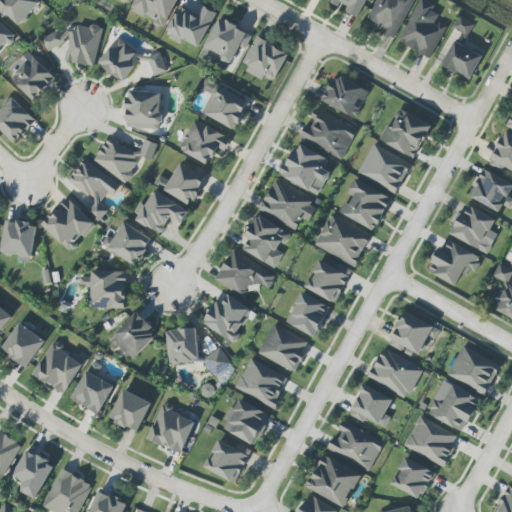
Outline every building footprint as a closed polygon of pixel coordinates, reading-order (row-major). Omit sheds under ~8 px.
[(19,26),(41,3),(37,0),(0,0),(0,11),(1,10),(19,26)] [(177,0),(137,0),(132,12),(154,21),(152,24),(164,29),(177,0)] [(366,0),(328,0),(327,2),(356,18),(366,0)] [(414,0),(375,0),(364,24),(395,39),(414,0)] [(419,0),(398,42),(430,59),(446,28),(436,22),(439,15),(432,11),(435,5),(424,0),(419,0)] [(169,39),(181,44),(182,41),(200,48),(215,12),(202,7),(199,16),(179,7),(169,32),(172,33),(169,39)] [(453,29),(467,37),(474,25),(460,16),(453,29)] [(201,56),(211,61),(212,57),(231,65),(239,47),(245,50),(252,34),(218,19),(201,56)] [(0,49),(14,36),(0,21),(0,49)] [(102,29),(76,24),(75,31),(62,29),(61,35),(46,33),(44,44),(67,49),(65,62),(94,67),(102,29)] [(263,79),(264,77),(273,82),(289,55),(256,37),(240,67),(263,79)] [(124,83),(142,57),(117,39),(98,65),(124,83)] [(472,79),(483,54),(454,41),(443,67),(472,79)] [(56,79),(28,52),(6,75),(34,102),(56,79)] [(152,76),(167,73),(163,53),(148,56),(152,76)] [(368,90),(333,76),(322,103),(357,118),(368,90)] [(236,131),(251,102),(206,80),(201,90),(212,95),(202,114),(236,131)] [(161,130),(163,93),(128,91),(126,128),(161,130)] [(0,129),(15,143),(36,119),(12,99),(0,112),(0,129)] [(342,160),(357,130),(317,110),(309,126),(306,125),(299,138),(342,160)] [(415,159),(431,125),(400,110),(392,128),(387,125),(379,141),(415,159)] [(179,150),(208,166),(218,148),(225,152),(231,139),(195,120),(179,150)] [(489,161),(511,173),(511,134),(505,131),(489,161)] [(126,183),(144,157),(149,160),(158,147),(146,139),(137,154),(111,136),(94,162),(126,183)] [(328,160),(298,143),(281,176),(318,196),(330,173),(323,169),(328,160)] [(412,165),(374,144),(358,173),(396,193),(412,165)] [(120,185),(85,159),(68,182),(89,197),(83,205),(102,219),(109,209),(100,202),(108,192),(113,196),(120,185)] [(171,182),(159,176),(154,186),(193,205),(207,177),(180,164),(171,182)] [(468,196),(499,213),(503,206),(510,210),(511,206),(511,198),(508,197),(511,189),(511,184),(483,169),(468,196)] [(314,199),(276,179),(259,210),(295,230),(302,219),(308,223),(316,209),(310,206),(314,199)] [(375,231),(392,199),(356,180),(345,202),(339,213),(375,231)] [(189,212),(155,191),(145,206),(141,203),(132,216),(161,234),(171,218),(181,224),(189,212)] [(42,224),(69,252),(96,226),(69,198),(42,224)] [(449,234),(487,254),(497,235),(490,231),(496,220),(468,206),(463,214),(460,212),(449,234)] [(314,246),(355,267),(372,236),(331,214),(314,246)] [(240,246),(274,269),(284,254),(278,251),(289,235),(260,216),(240,246)] [(36,225),(5,221),(1,255),(31,259),(36,225)] [(101,246),(136,266),(152,239),(123,223),(113,240),(107,236),(101,246)] [(427,273),(457,286),(465,268),(475,272),(482,257),(447,241),(443,249),(439,247),(427,273)] [(276,277),(234,250),(214,280),(244,299),(254,282),(267,291),(276,277)] [(336,303),(351,270),(339,265),(337,269),(318,260),(305,289),(336,303)] [(126,309),(127,272),(92,271),(92,278),(81,278),(81,288),(90,289),(90,308),(126,309)] [(286,322),(314,338),(330,308),(303,293),(286,322)] [(221,304),(218,302),(202,321),(233,345),(241,334),(237,332),(252,313),(229,295),(221,304)] [(0,334),(12,315),(0,307),(0,334)] [(388,343),(417,359),(429,337),(435,340),(440,330),(405,311),(388,343)] [(158,334),(135,313),(111,339),(133,361),(158,334)] [(1,351),(28,368),(45,340),(18,324),(1,351)] [(296,372),(310,342),(272,325),(258,356),(296,372)] [(167,330),(168,364),(199,362),(197,329),(167,330)] [(83,364),(60,351),(63,346),(53,340),(33,377),(66,394),(83,364)] [(501,367),(463,346),(448,374),(485,395),(501,367)] [(368,379),(409,398),(423,368),(382,349),(368,379)] [(289,379),(251,359),(235,388),(273,408),(289,379)] [(72,402),(101,415),(114,385),(95,376),(100,366),(90,362),(72,402)] [(428,414),(463,433),(481,400),(445,381),(428,414)] [(349,415),(363,422),(365,418),(385,428),(390,417),(385,415),(393,399),(364,385),(349,415)] [(138,433),(152,403),(123,390),(109,420),(138,433)] [(270,415),(239,400),(234,409),(232,407),(221,429),(254,446),(270,415)] [(161,406),(147,440),(182,454),(195,421),(161,406)] [(404,446),(443,467),(459,437),(420,416),(404,446)] [(335,434),(327,449),(369,472),(385,443),(343,421),(336,434),(335,434)] [(0,476),(3,478),(21,445),(0,432),(0,476)] [(238,445),(236,448),(217,440),(205,470),(237,483),(251,450),(238,445)] [(53,464),(25,451),(13,477),(24,482),(19,492),(37,500),(53,464)] [(306,487),(344,508),(362,476),(324,455),(306,487)] [(391,485),(420,500),(435,473),(405,457),(391,485)] [(49,511),(78,511),(93,486),(62,469),(41,507),(49,511)] [(494,511),(511,511),(511,487),(509,486),(494,511)] [(123,511),(128,504),(99,490),(89,511),(123,511)] [(338,511),(311,495),(299,511),(338,511)]
